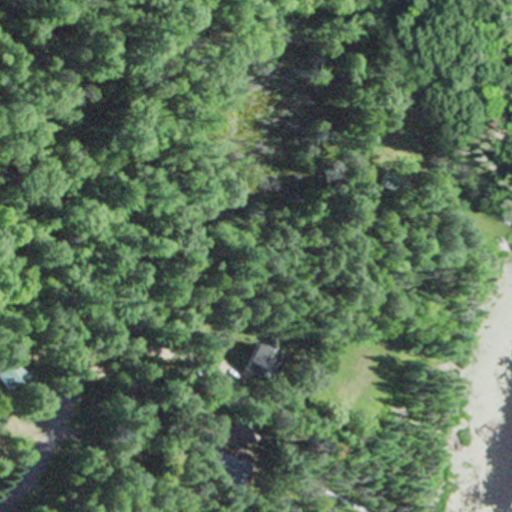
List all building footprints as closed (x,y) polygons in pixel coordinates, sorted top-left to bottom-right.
[(356,148),(374,151),(376,135),(358,132),(356,148)] [(254,376),(256,370),(267,374),(274,354),(253,346),(243,372),(254,376)] [(30,382),(10,355),(0,362),(0,383),(9,397),(30,382)] [(223,389),(227,377),(206,370),(202,382),(223,389)] [(239,464),(218,453),(212,464),(233,476),(239,464)]
